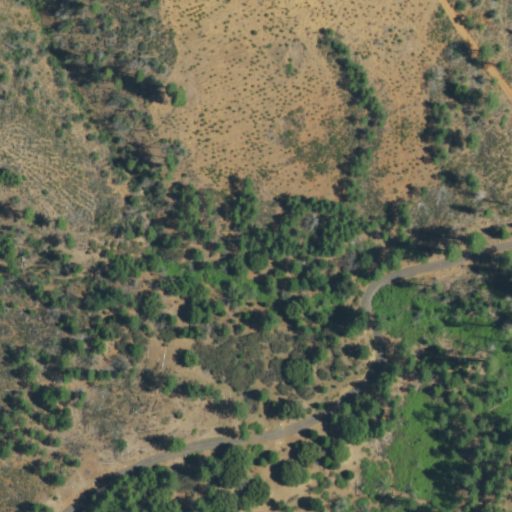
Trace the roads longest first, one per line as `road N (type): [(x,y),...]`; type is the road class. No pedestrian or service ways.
road 1 (track): [(69,511),(158,459),(287,434),(346,405),(376,371),(373,302),(511,249)]
road 2 (track): [(511,103),(441,0)]
